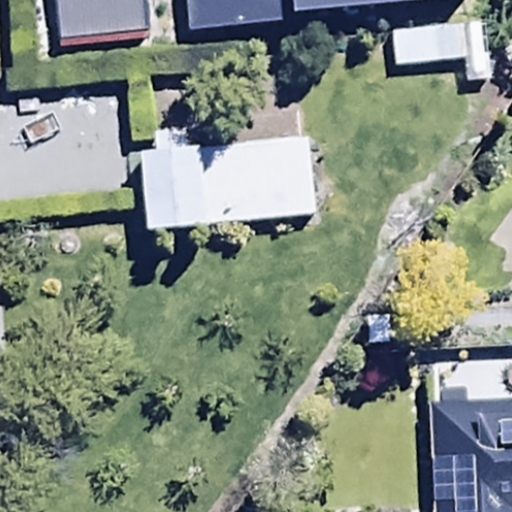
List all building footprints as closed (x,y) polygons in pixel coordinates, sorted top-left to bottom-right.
[(179,0),(183,35),(463,6),(462,0),(179,0)] [(478,33),(390,39),(393,72),(461,67),(462,88),(489,86),(485,31),(511,28),(511,24),(510,4),(476,6),(478,33)] [(137,158),(143,235),(315,222),(309,143),(184,152),(183,136),(148,139),(150,157),(137,158)] [(0,269),(24,268),(20,222),(0,223),(0,269)] [(511,511),(511,406),(425,409),(427,511),(511,511)]
